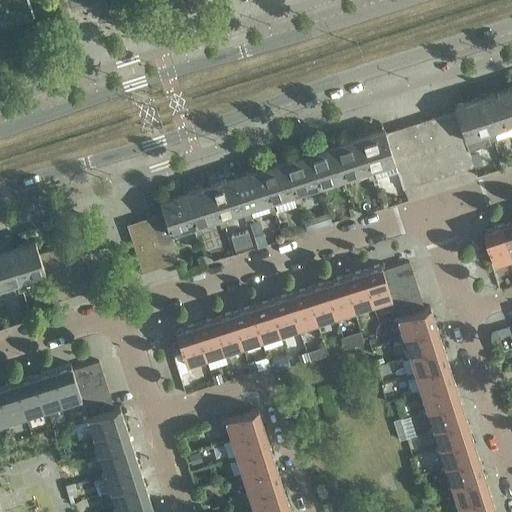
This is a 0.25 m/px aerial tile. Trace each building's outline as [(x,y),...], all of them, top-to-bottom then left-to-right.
[(0,0),(0,29),(31,19),(32,19),(33,18),(33,17),(33,16),(27,0),(0,0)] [(511,122),(511,111),(505,89),(480,97),(490,130),(493,129),(511,123),(511,122)] [(490,130),(480,97),(454,105),(456,109),(465,138),(486,131),(490,130)] [(465,138),(456,109),(444,113),(453,141),(454,145),(466,141),(465,138)] [(453,141),(444,113),(432,117),(441,145),(453,141)] [(441,145),(432,117),(421,121),(430,149),(441,145)] [(430,149),(421,121),(409,124),(418,152),(430,149)] [(418,152),(409,124),(397,128),(406,156),(418,152)] [(395,160),(386,132),(384,128),(359,136),(369,168),(373,167),(394,160),(395,160)] [(408,160),(406,156),(397,128),(386,132),(395,160),(394,160),(395,164),(408,160)] [(496,139),(493,129),(490,130),(486,131),(489,141),(496,139)] [(369,168),(359,136),(334,144),(344,176),(349,175),(366,169),(369,168)] [(462,169),(454,145),(453,141),(441,145),(450,173),(462,169)] [(474,165),(466,141),(454,145),(462,169),(474,165)] [(344,176),(334,144),(309,152),(320,184),(324,183),(341,177),(344,176)] [(450,173),(441,145),(430,149),(438,177),(450,173)] [(438,177),(430,149),(418,152),(427,180),(438,177)] [(320,184),(309,152),(284,160),(295,192),(299,191),(317,185),(320,184)] [(427,180),(418,152),(406,156),(408,160),(415,184),(427,180)] [(295,192),(284,160),(260,168),(270,200),(274,199),(292,193),(295,192)] [(415,184),(408,160),(395,164),(403,188),(415,184)] [(376,177),(373,167),(369,168),(366,169),(369,179),(376,177)] [(270,200),(260,168),(235,176),(245,208),(249,207),(267,201),(270,200)] [(352,185),(349,175),(344,176),(341,177),(345,187),(352,185)] [(245,208),(235,176),(210,184),(221,216),(225,214),(242,209),(245,208)] [(327,193),(324,183),(320,184),(317,185),(320,195),(327,193)] [(221,216),(210,184),(185,192),(196,224),(200,222),(218,217),(221,216)] [(302,201),(299,191),(295,192),(292,193),(295,203),(302,201)] [(196,224),(185,192),(160,200),(164,212),(170,232),(171,232),(193,225),(196,224)] [(277,209),(274,199),(270,200),(267,201),(270,211),(277,209)] [(253,217),(249,207),(245,208),(242,209),(246,219),(253,217)] [(170,232),(164,212),(152,215),(160,239),(172,235),(171,232),(170,232)] [(228,224),(225,214),(221,216),(218,217),(221,227),(228,224)] [(160,239),(152,215),(140,219),(148,243),(160,239)] [(148,243),(140,219),(127,224),(135,248),(148,243)] [(203,232),(200,222),(196,224),(193,225),(196,235),(203,232)] [(511,258),(511,243),(505,223),(486,229),(497,263),(511,258)] [(180,259),(172,235),(160,239),(167,264),(180,259)] [(167,264),(160,239),(148,243),(155,267),(167,264)] [(83,264),(75,240),(39,252),(35,240),(10,248),(20,280),(23,279),(44,272),(46,276),(58,272),(70,268),(83,264)] [(155,267),(148,243),(135,248),(143,272),(155,267)] [(20,280),(10,248),(0,250),(0,286),(16,282),(20,280)] [(413,272),(410,261),(409,260),(383,269),(387,281),(413,272)] [(387,281),(383,269),(381,263),(362,269),(372,303),(391,297),(392,297),(390,292),(387,281)] [(91,288),(83,264),(70,268),(78,292),(91,288)] [(78,292),(70,268),(58,272),(66,296),(78,292)] [(372,303),(362,269),(343,275),(354,309),(372,303)] [(66,296),(58,272),(46,276),(53,300),(56,300),(66,296)] [(417,284),(413,272),(387,281),(390,292),(417,284)] [(354,309),(343,275),(325,281),(335,315),(354,309)] [(26,289),(23,279),(20,280),(16,282),(19,292),(26,289)] [(335,315),(325,281),(306,287),(317,321),(335,315)] [(420,295),(417,284),(390,292),(392,297),(391,297),(393,304),(420,295)] [(317,321),(306,287),(287,293),(298,327),(317,321)] [(298,327),(287,293),(269,299),(280,333),(298,327)] [(424,307),(420,295),(393,304),(397,316),(424,307)] [(280,333),(269,299),(250,305),(261,339),(280,333)] [(261,339),(250,305),(232,311),(243,344),(261,339)] [(436,324),(430,305),(424,307),(397,316),(403,335),(436,324)] [(243,344),(232,311),(213,317),(224,350),(243,344)] [(224,350),(213,317),(195,323),(206,356),(224,350)] [(206,356),(195,323),(176,329),(178,338),(186,363),(206,356)] [(442,342),(436,324),(403,335),(409,353),(442,342)] [(448,361),(442,342),(409,353),(415,372),(448,361)] [(103,372),(99,360),(72,368),(76,381),(103,372)] [(454,379),(448,361),(415,372),(420,390),(454,379)] [(76,381),(72,368),(71,363),(51,369),(62,403),(80,397),(81,396),(80,392),(76,381)] [(62,403),(51,369),(33,375),(44,408),(62,403)] [(107,383),(103,372),(76,381),(80,392),(107,383)] [(44,408),(33,375),(14,381),(25,414),(44,408)] [(460,398),(454,379),(420,390),(426,409),(460,398)] [(25,414),(14,381),(0,385),(0,400),(6,420),(25,414)] [(110,395),(107,383),(80,392),(81,396),(80,397),(83,404),(110,395)] [(114,407),(110,395),(83,404),(87,416),(114,407)] [(466,416),(460,398),(426,409),(432,427),(466,416)] [(126,424),(120,405),(114,407),(87,416),(86,416),(92,434),(126,424)] [(264,426),(258,407),(224,418),(231,437),(264,426)] [(472,435),(466,416),(432,427),(438,446),(472,435)] [(132,442),(126,424),(92,434),(98,453),(132,442)] [(270,445),(264,426),(231,437),(236,455),(270,445)] [(478,453),(472,435),(438,446),(444,464),(478,453)] [(138,461),(132,442),(98,453),(104,471),(138,461)] [(276,463),(270,445),(236,455),(242,474),(276,463)] [(484,472),(478,453),(444,464),(450,483),(484,472)] [(144,479),(138,461),(104,471),(110,490),(144,479)] [(282,482),(276,463),(242,474),(248,493),(282,482)] [(490,490),(484,472),(450,483),(456,501),(490,490)] [(149,498),(144,479),(110,490),(116,508),(149,498)] [(288,500),(282,482),(248,493),(254,511),(288,500)] [(492,511),(496,511),(490,490),(456,501),(459,511),(492,511)] [(154,511),(151,502),(149,498),(116,508),(117,511),(154,511)] [(291,511),(288,500),(254,511),(291,511)]
